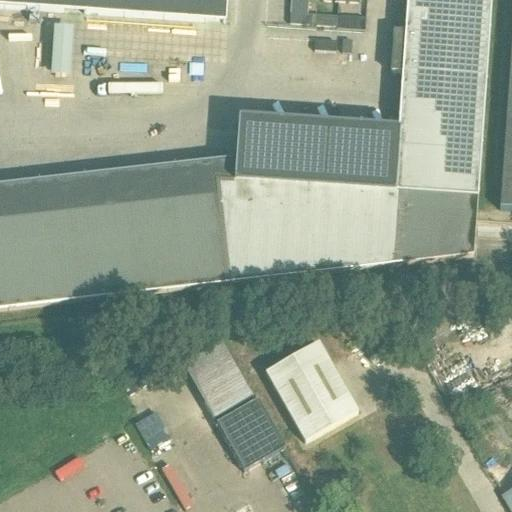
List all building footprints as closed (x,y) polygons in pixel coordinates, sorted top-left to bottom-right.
[(0,9),(224,25),(225,0),(0,0),(0,313),(472,260),(489,0),(407,0),(405,36),(393,35),(390,76),(402,77),(398,136),(238,124),(235,164),(0,191),(0,9)] [(308,1),(293,0),(290,0),(289,16),(290,16),(289,27),(337,31),(337,19),(307,17),(308,1)] [(74,65),(74,27),(58,27),(57,65),(74,65)] [(351,43),(342,43),(341,56),(350,57),(351,43)] [(314,44),(313,54),(334,56),(335,46),(314,44)] [(168,88),(184,90),(186,78),(178,77),(179,75),(169,74),(168,88)] [(215,416),(253,398),(227,344),(189,362),(215,416)] [(303,448),(358,416),(318,346),(264,377),(303,448)] [(257,402),(217,425),(246,474),(286,451),(257,402)] [(508,511),(511,511),(511,493),(502,499),(508,511)] [(245,511),(237,497),(210,511),(245,511)]
